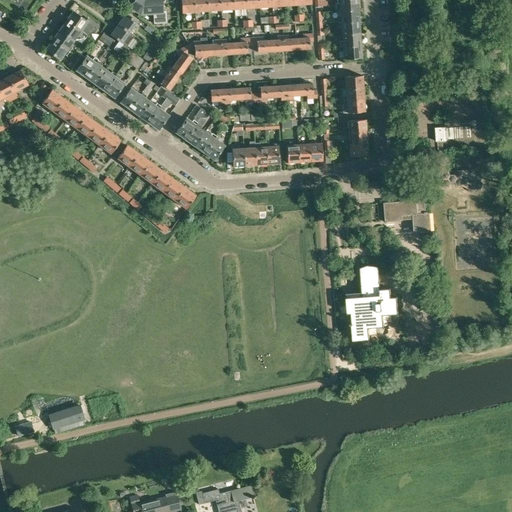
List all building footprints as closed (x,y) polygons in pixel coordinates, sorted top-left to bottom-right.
[(135,0),(130,7),(137,12),(141,14),(152,13),(153,25),(166,24),(165,11),(162,11),(161,0),(135,0)] [(195,11),(194,0),(181,0),(182,12),(195,11)] [(207,0),(194,0),(195,11),(208,10),(207,0)] [(220,0),(207,0),(208,10),(221,9),(220,0)] [(233,0),(220,0),(221,9),(234,9),(233,0)] [(246,0),(233,0),(234,9),(247,8),(246,0)] [(357,0),(340,0),(341,10),(358,9),(357,0)] [(84,15),(75,8),(66,20),(82,32),(88,36),(91,32),(90,31),(91,29),(91,28),(94,23),(84,15)] [(358,9),(341,10),(342,22),(358,20),(358,9)] [(388,18),(395,15),(393,10),(386,12),(388,18)] [(126,13),(118,23),(129,32),(137,21),(126,13)] [(66,20),(59,30),(73,40),(77,35),(79,36),(82,32),(66,20)] [(358,20),(342,22),(343,34),(359,32),(358,20)] [(110,34),(119,40),(124,44),(124,43),(127,46),(134,35),(129,32),(118,23),(110,34)] [(151,34),(154,29),(147,25),(144,29),(151,34)] [(59,30),(52,40),(69,51),(72,47),(70,45),(73,40),(59,30)] [(108,45),(114,38),(103,32),(99,38),(108,45)] [(359,32),(343,34),(343,46),(360,45),(359,32)] [(303,38),(296,39),(296,50),(310,49),(310,41),(312,41),(312,34),(302,34),(303,38)] [(296,35),(282,36),(283,51),(296,50),(296,39),(296,35)] [(277,40),(270,40),(270,52),(283,51),(282,36),(276,36),(277,40)] [(240,42),(233,42),(234,54),(247,53),(247,45),(252,45),(252,37),(240,38),(240,42)] [(262,37),(252,37),(252,45),(257,44),(257,41),(263,41),(262,37)] [(214,43),(207,44),(208,56),(221,55),(220,39),(214,40),(214,43)] [(226,39),(220,39),(221,55),(234,54),(233,42),(226,43),(226,39)] [(69,51),(52,40),(46,49),(60,59),(64,53),(66,55),(69,51)] [(124,44),(119,40),(113,48),(114,49),(110,54),(114,57),(118,51),(124,44)] [(157,49),(161,43),(157,40),(153,46),(157,49)] [(193,41),(187,44),(191,50),(195,48),(195,56),(208,56),(207,44),(200,44),(200,40),(193,41)] [(257,41),(257,44),(257,52),(270,52),(270,40),(263,41),(257,41)] [(127,46),(124,43),(124,44),(118,51),(124,55),(130,48),(127,46)] [(173,60),(175,62),(176,61),(185,67),(193,58),(187,53),(191,50),(187,44),(181,49),(173,60)] [(360,45),(343,46),(344,58),(361,57),(360,45)] [(146,54),(153,57),(155,54),(155,55),(157,51),(152,46),(146,54)] [(132,52),(126,61),(136,68),(142,59),(132,52)] [(76,56),(82,61),(85,57),(79,53),(76,56)] [(82,61),(76,69),(86,76),(98,60),(97,60),(98,59),(94,56),(92,60),(86,55),(85,57),(82,61)] [(82,61),(76,56),(70,65),(76,69),(82,61)] [(98,60),(86,76),(95,83),(105,69),(100,66),(102,63),(98,60)] [(151,60),(148,63),(146,66),(150,69),(155,62),(151,60)] [(168,66),(165,70),(177,79),(185,67),(176,61),(175,62),(171,68),(168,66)] [(105,69),(95,83),(105,90),(117,73),(116,73),(112,71),(111,73),(105,69)] [(20,70),(7,77),(15,91),(27,84),(20,70)] [(164,78),(160,83),(169,90),(177,79),(165,70),(161,76),(164,78)] [(117,73),(105,90),(114,97),(124,83),(119,79),(121,76),(117,73)] [(344,77),(345,89),(363,88),(362,75),(344,77)] [(7,77),(0,80),(0,93),(2,97),(15,91),(7,77)] [(35,93),(40,96),(47,85),(43,81),(35,93)] [(151,81),(144,90),(147,93),(154,83),(151,81)] [(312,83),(298,84),(299,95),(306,95),(306,99),(316,98),(316,90),(312,90),(312,83)] [(285,84),(272,85),(273,97),(280,97),(280,100),(286,100),(285,84)] [(298,84),(285,84),(286,100),(293,100),(292,96),(299,95),(298,84)] [(260,94),(255,94),(255,102),(266,101),(266,98),(273,97),(272,85),(259,86),(260,94)] [(249,87),(237,88),(238,99),(244,99),(244,103),(255,102),(255,94),(250,94),(249,87)] [(120,102),(130,109),(140,95),(130,88),(120,102)] [(237,88),(223,89),(224,104),(230,104),(230,105),(237,105),(237,99),(238,99),(237,88)] [(363,88),(345,89),(346,100),(363,99),(363,88)] [(210,90),(211,101),(212,101),(212,105),(224,104),(223,89),(210,90)] [(42,102),(53,111),(62,99),(51,90),(42,102)] [(166,90),(162,96),(166,99),(170,93),(166,90)] [(140,95),(130,109),(139,115),(149,102),(144,98),(146,95),(142,92),(140,95)] [(170,93),(166,99),(149,122),(158,129),(168,115),(163,111),(170,102),(175,106),(180,100),(170,93)] [(62,99),(53,111),(65,119),(74,107),(62,99)] [(149,102),(139,115),(149,122),(166,99),(160,106),(157,103),(155,105),(149,102)] [(333,117),(337,117),(349,116),(348,112),(364,111),(363,99),(346,100),(346,104),(342,104),(343,112),(333,112),(333,117)] [(74,107),(65,119),(76,128),(85,115),(74,107)] [(176,132),(185,139),(195,125),(196,125),(205,111),(200,107),(194,116),(195,116),(191,122),(186,118),(176,132)] [(225,123),(225,116),(219,112),(216,116),(225,123)] [(22,113),(13,118),(15,122),(25,117),(22,113)] [(85,115),(76,128),(88,136),(97,124),(85,115)] [(32,120),(41,128),(44,124),(35,116),(32,120)] [(349,116),(337,117),(338,122),(347,122),(348,127),(343,127),(343,133),(348,132),(365,131),(364,119),(349,120),(349,116)] [(479,133),(484,131),(480,122),(475,124),(479,133)] [(97,124),(88,136),(99,145),(108,132),(97,124)] [(195,125),(185,139),(195,146),(205,132),(196,125),(195,125)] [(438,150),(444,150),(443,141),(447,140),(446,127),(435,127),(436,141),(437,141),(438,150)] [(346,140),(346,144),(366,143),(365,131),(348,132),(349,140),(346,140)] [(108,132),(99,145),(111,153),(120,141),(108,132)] [(205,132),(195,146),(204,152),(216,136),(212,133),(210,135),(205,132)] [(469,145),(469,133),(455,134),(455,145),(469,145)] [(216,136),(204,152),(214,159),(224,145),(218,141),(220,139),(216,136)] [(249,146),(244,146),(245,165),(256,165),(255,142),(254,142),(254,141),(249,141),(249,146)] [(260,142),(255,142),(256,165),(268,164),(266,145),(260,145),(260,142)] [(322,143),(310,144),(311,161),(323,160),(322,143)] [(366,143),(346,144),(346,149),(349,148),(350,157),(367,155),(366,143)] [(278,144),(266,145),(268,164),(280,163),(278,144)] [(300,161),(298,144),(287,145),(288,162),(300,161)] [(310,144),(298,144),(300,161),(311,161),(310,144)] [(117,158),(129,166),(138,154),(126,145),(117,158)] [(337,145),(324,146),(325,162),(331,162),(330,157),(330,150),(337,150),(337,145)] [(231,147),(233,164),(233,166),(245,165),(244,146),(231,147)] [(138,154),(129,166),(140,174),(149,162),(138,154)] [(87,161),(85,165),(93,172),(96,168),(87,161)] [(149,162),(140,174),(152,183),(161,171),(149,162)] [(481,188),(483,183),(480,180),(483,176),(480,173),(476,173),(474,169),(457,170),(455,174),(451,175),(448,171),(443,171),(442,175),(444,179),(442,183),(445,187),(450,186),(452,183),(455,182),(458,186),(463,186),(468,189),(471,192),(475,192),(477,188),(481,188)] [(161,171),(152,183),(163,191),(172,179),(161,171)] [(110,173),(107,177),(103,181),(112,188),(115,184),(113,182),(116,178),(110,173)] [(172,179),(163,191),(175,200),(184,187),(172,179)] [(184,187),(175,200),(186,208),(195,196),(184,187)] [(384,203),(385,222),(403,220),(403,219),(413,218),(414,233),(431,231),(430,212),(428,212),(428,211),(426,211),(424,194),(400,196),(400,201),(384,203)] [(159,221),(156,225),(164,232),(168,229),(159,221)] [(359,268),(361,296),(359,297),(357,297),(357,293),(346,293),(348,313),(351,313),(352,323),(350,323),(350,325),(352,324),(353,340),(369,339),(368,327),(384,326),(383,314),(398,313),(397,297),(391,297),(390,288),(379,289),(378,266),(366,265),(359,268)] [(53,429),(54,429),(55,433),(74,427),(84,424),(83,420),(85,419),(80,404),(48,414),(53,429)] [(0,431),(3,441),(33,431),(30,422),(16,427),(16,426),(0,430),(0,431)] [(218,488),(202,493),(201,490),(195,492),(198,504),(204,503),(215,500),(218,511),(240,511),(238,501),(254,497),(251,485),(219,493),(218,488)] [(130,497),(131,503),(133,511),(166,511),(180,508),(176,491),(165,494),(166,497),(140,503),(139,501),(138,495),(130,497)]
